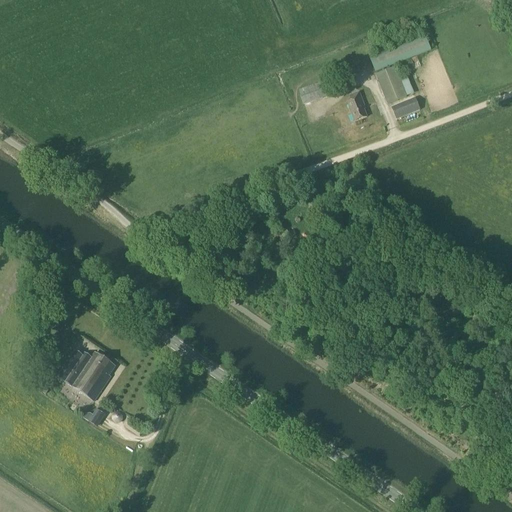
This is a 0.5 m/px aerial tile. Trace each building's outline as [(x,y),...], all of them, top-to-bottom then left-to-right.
[(369,58),(375,73),(436,49),(430,34),(369,58)] [(375,76),(387,105),(406,98),(395,68),(375,76)] [(298,91),(303,106),(323,99),(319,84),(298,91)] [(347,104),(354,122),(366,117),(359,99),(361,99),(358,93),(349,97),(351,102),(347,104)] [(392,109),(395,118),(418,109),(414,100),(392,109)] [(58,379),(93,403),(110,378),(108,377),(115,368),(95,354),(91,359),(84,354),(83,357),(76,353),(58,379)] [(88,413),(83,419),(88,423),(93,416),(88,413)]
